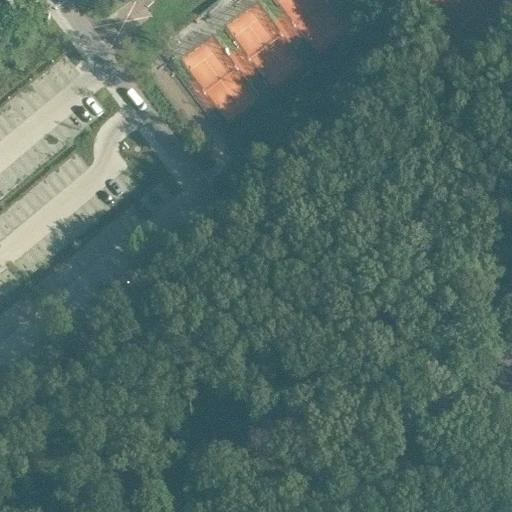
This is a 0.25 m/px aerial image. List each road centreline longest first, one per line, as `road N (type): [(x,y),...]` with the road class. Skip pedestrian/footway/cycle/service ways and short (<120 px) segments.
road 1 (unclassified): [(511,352),(480,286),(445,263),(407,249),(297,254),(231,227),(60,0)]
road 2 (tertiary): [(223,511),(511,384)]
